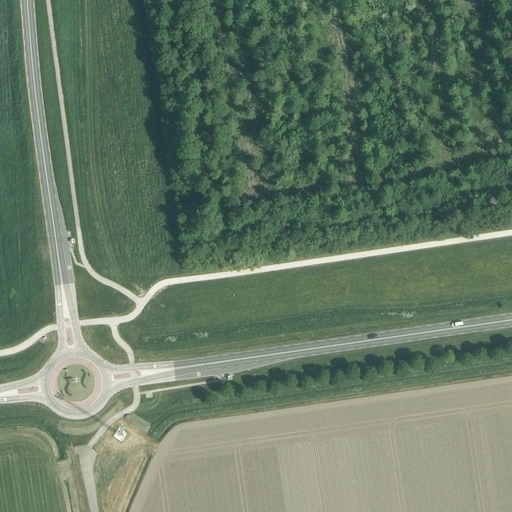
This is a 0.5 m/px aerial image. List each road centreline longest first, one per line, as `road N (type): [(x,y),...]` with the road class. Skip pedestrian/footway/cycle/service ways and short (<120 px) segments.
road 1 (secondary): [(62,296),(28,0)]
road 2 (primary): [(389,337),(178,368)]
road 3 (primary): [(389,337),(511,319)]
